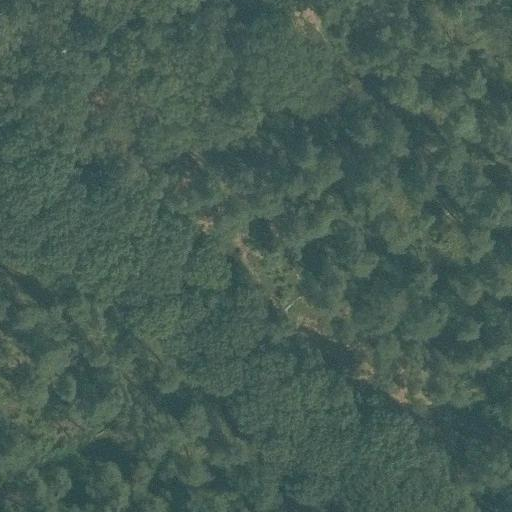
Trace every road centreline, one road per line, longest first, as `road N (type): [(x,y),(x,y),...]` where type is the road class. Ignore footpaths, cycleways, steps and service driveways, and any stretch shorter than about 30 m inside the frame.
road 1 (track): [(0,139),(28,172),(187,265),(269,328),(318,384),(396,511)]
road 2 (track): [(134,0),(66,48),(0,67)]
